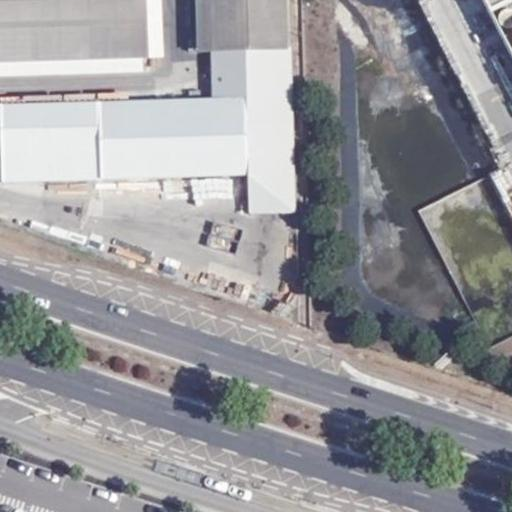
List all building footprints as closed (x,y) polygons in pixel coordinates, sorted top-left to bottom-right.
[(149,0),(0,0),(0,60),(142,58),(151,58),(149,0)] [(149,0),(151,58),(167,57),(165,0),(149,0)] [(211,51),(209,0),(198,0),(200,51),(211,51)] [(287,50),(286,0),(209,0),(211,51),(287,50)] [(511,0),(480,0),(487,12),(511,0)] [(287,50),(211,51),(212,101),(246,100),(247,174),(248,214),(295,213),(291,49),(287,50)] [(142,58),(0,61),(0,74),(142,70),(142,58)] [(231,174),(247,174),(246,100),(212,101),(2,106),(4,180),(100,177),(231,174)] [(100,197),(231,194),(231,174),(100,177),(100,197)]
